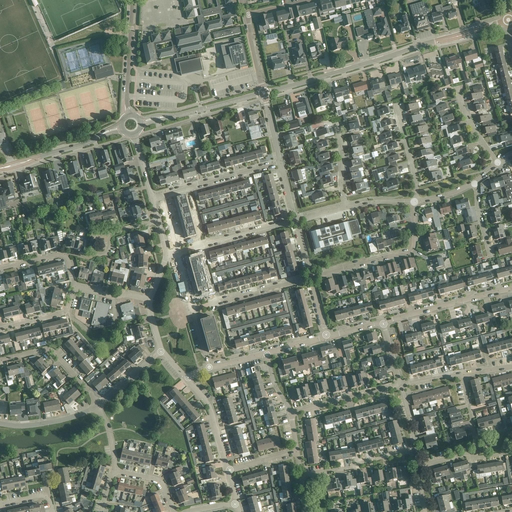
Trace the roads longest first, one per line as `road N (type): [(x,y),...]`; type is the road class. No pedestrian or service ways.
road 1 (tertiary): [(263,92),(507,20)]
road 2 (residential): [(310,277),(408,251),(414,201)]
road 3 (residential): [(382,322),(511,289)]
road 4 (tertiary): [(140,121),(263,92)]
road 5 (residential): [(0,360),(50,349),(96,406)]
road 6 (residential): [(192,309),(310,277)]
road 7 (residential): [(177,251),(295,220)]
road 8 (residential): [(163,194),(280,163)]
